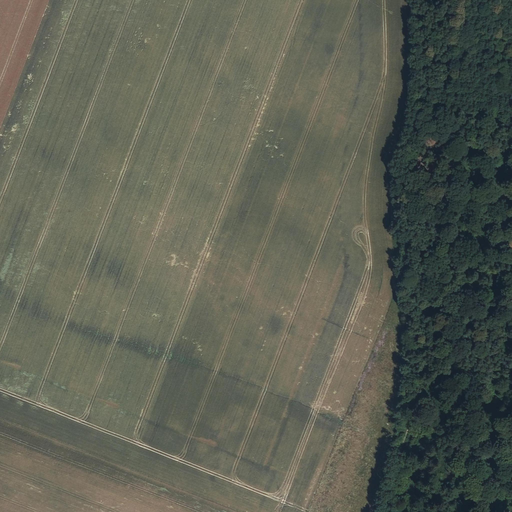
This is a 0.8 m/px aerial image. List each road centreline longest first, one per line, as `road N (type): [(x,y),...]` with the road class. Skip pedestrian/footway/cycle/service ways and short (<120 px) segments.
road 1 (track): [(447,0),(448,56),(406,266),(417,402),(386,511)]
road 2 (track): [(499,331),(510,0)]
